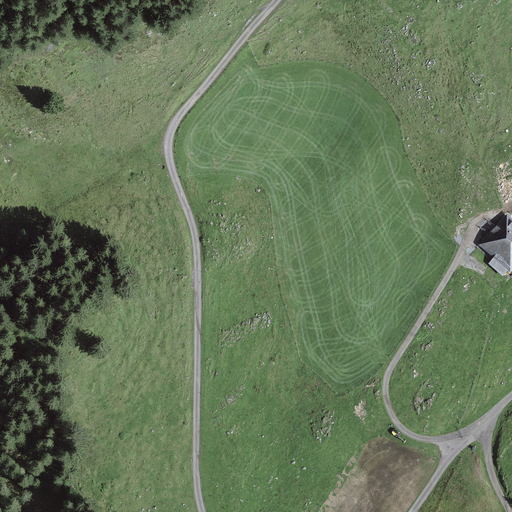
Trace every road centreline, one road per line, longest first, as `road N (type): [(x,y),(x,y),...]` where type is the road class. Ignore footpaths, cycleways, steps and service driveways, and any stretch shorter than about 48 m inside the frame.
road 1 (track): [(204,511),(197,238),(170,141),(181,114),(277,0)]
road 2 (track): [(477,228),(387,388),(403,427),(464,438)]
road 3 (track): [(511,511),(492,468),(488,421),(511,396)]
